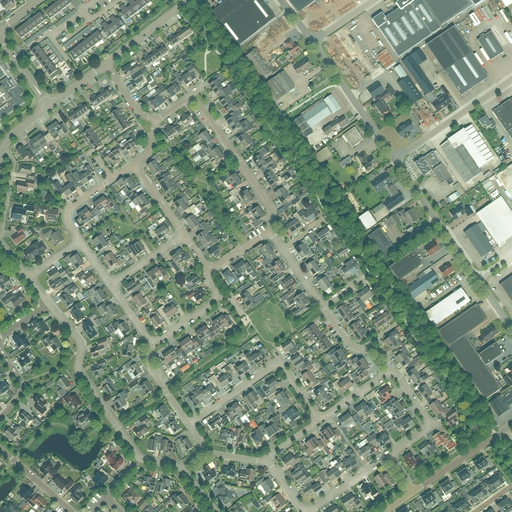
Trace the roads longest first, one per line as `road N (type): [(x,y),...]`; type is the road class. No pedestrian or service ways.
road 1 (tertiary): [(142,459),(78,367),(81,344),(48,304)]
road 2 (residential): [(266,458),(303,510),(390,455)]
road 3 (residential): [(269,232),(270,206),(189,98)]
road 4 (tertiary): [(477,279),(393,160)]
road 5 (tertiary): [(393,160),(313,42)]
road 6 (unclassified): [(393,160),(511,80)]
road 7 (residential): [(390,455),(432,427),(392,367)]
